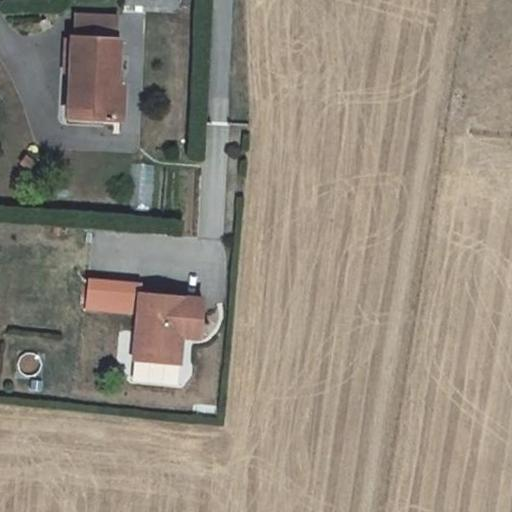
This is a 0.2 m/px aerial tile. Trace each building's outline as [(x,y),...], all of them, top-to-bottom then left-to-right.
[(122,85),(116,85),(118,39),(72,37),(70,75),(76,76),(75,97),(82,97),(80,118),(68,118),(67,124),(100,126),(100,119),(120,121),(122,85)] [(76,76),(70,75),(68,118),(80,118),(82,97),(75,97),(76,76)] [(140,282),(87,277),(84,310),(137,315),(139,294),(140,282)] [(203,300),(139,294),(137,315),(135,335),(148,337),(146,362),(178,365),(180,336),(199,337),(203,300)] [(135,335),(133,361),(146,362),(148,337),(135,335)]
